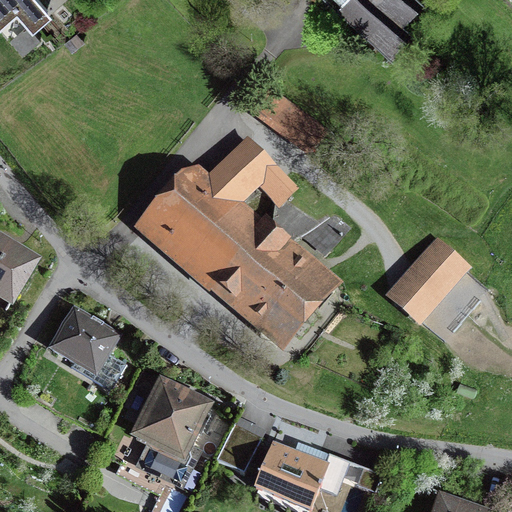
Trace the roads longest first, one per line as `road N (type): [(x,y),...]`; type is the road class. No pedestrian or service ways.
road 1 (residential): [(511,457),(376,438),(266,401),(171,341),(76,264)]
road 2 (residential): [(0,405),(136,499)]
road 3 (residential): [(76,264),(0,378)]
road 4 (residential): [(76,264),(0,168)]
